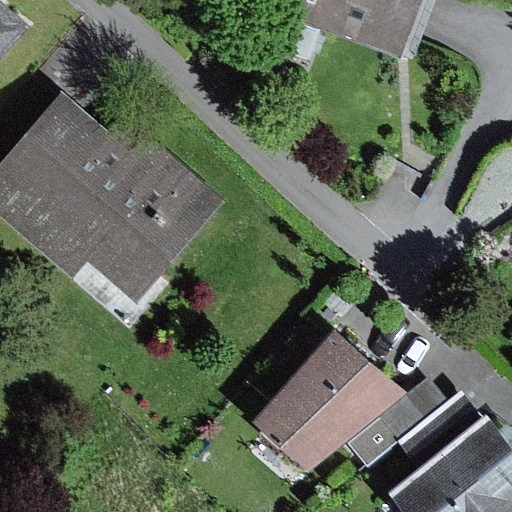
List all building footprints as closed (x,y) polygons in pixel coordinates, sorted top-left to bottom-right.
[(10,0),(0,0),(0,54),(32,18),(10,0)] [(429,0),(307,0),(302,14),(325,22),(410,53),(429,0)] [(325,22),(302,14),(272,4),(259,41),(312,60),(325,22)] [(116,126),(67,84),(0,161),(0,206),(77,272),(93,254),(143,297),(232,195),(131,108),(116,126)] [(344,327),(265,415),(318,462),(414,386),(344,327)] [(433,375),(351,441),(368,462),(449,396),(433,375)] [(401,438),(425,467),(489,415),(465,386),(401,438)] [(425,467),(396,490),(413,511),(503,511),(511,506),(511,431),(496,411),(489,415),(425,467)]
